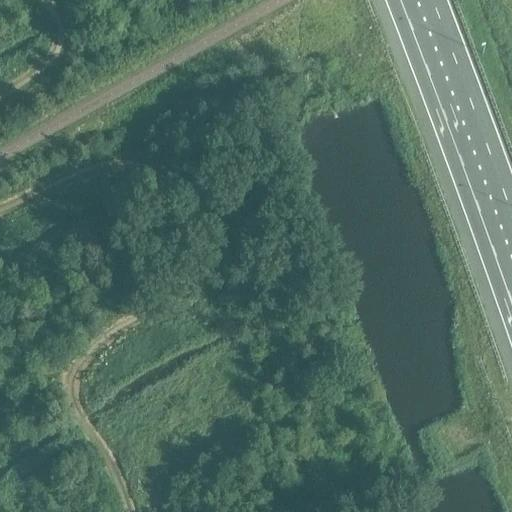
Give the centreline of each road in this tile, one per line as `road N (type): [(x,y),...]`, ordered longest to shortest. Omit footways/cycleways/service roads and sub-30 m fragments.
road 1 (unknown): [(0,208),(109,160),(129,160),(150,166),(203,219),(208,265),(82,357),(73,375),(72,401),(124,511)]
road 2 (motorway): [(413,0),(511,267)]
road 3 (unknown): [(37,0),(62,36),(41,72),(0,102)]
